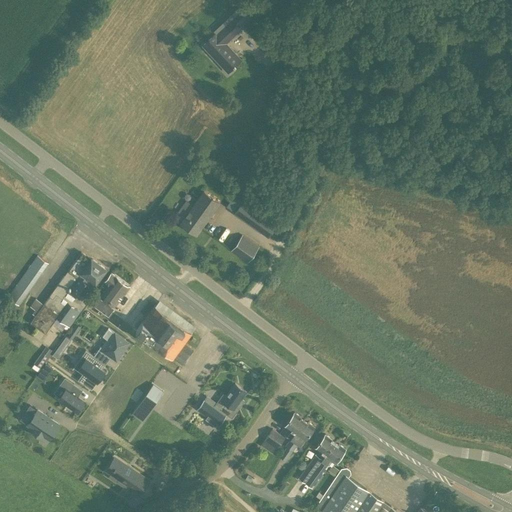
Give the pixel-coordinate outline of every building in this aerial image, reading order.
[(249,18),(239,7),(227,17),(231,21),(217,34),(216,33),(203,44),(228,71),(241,59),(224,40),(238,28),(239,30),(240,29),(239,27),(249,18)] [(270,52),(279,61),(289,53),(281,43),(270,52)] [(183,206),(175,217),(181,221),(180,223),(196,235),(219,202),(203,190),(189,210),(183,206)] [(234,212),(269,237),(277,225),(243,200),(234,212)] [(239,234),(228,250),(244,261),(255,246),(239,234)] [(81,252),(31,322),(45,332),(51,324),(54,326),(54,325),(61,330),(64,327),(67,329),(69,326),(80,310),(80,311),(90,297),(86,294),(94,283),(95,283),(106,268),(91,257),(91,258),(81,252)] [(37,254),(7,296),(19,305),(49,262),(37,254)] [(93,302),(100,307),(97,311),(100,314),(102,312),(109,317),(112,312),(110,311),(113,306),(114,306),(129,286),(128,285),(111,272),(104,281),(109,284),(100,296),(98,294),(93,302)] [(194,348),(184,341),(191,331),(155,305),(136,331),(150,341),(172,357),(181,346),(190,353),(194,348)] [(101,346),(94,355),(106,364),(112,355),(116,358),(128,342),(108,328),(103,336),(107,338),(101,346)] [(59,345),(65,348),(71,339),(66,336),(59,345)] [(32,366),(39,371),(54,351),(47,346),(32,366)] [(86,358),(79,368),(85,372),(79,380),(83,383),(89,375),(92,378),(94,374),(99,379),(105,371),(102,369),(105,364),(86,349),(84,352),(84,353),(82,355),(86,358)] [(42,370),(37,377),(44,382),(49,375),(42,370)] [(65,389),(59,397),(59,398),(60,397),(63,400),(64,401),(68,403),(68,404),(72,407),(76,410),(77,410),(78,409),(79,410),(79,409),(84,403),(85,402),(83,401),(85,400),(84,399),(70,389),(74,383),(65,377),(60,384),(65,389)] [(204,399),(197,409),(207,416),(217,424),(219,425),(227,414),(232,418),(241,405),(238,403),(242,398),(247,391),(235,383),(226,395),(223,393),(217,402),(215,404),(212,402),(211,403),(210,404),(204,399)] [(145,395),(138,404),(149,411),(156,402),(145,395)] [(32,417),(27,424),(34,428),(32,430),(41,436),(42,437),(43,435),(49,439),(59,424),(52,419),(37,409),(30,404),(25,412),(32,417)] [(285,445),(287,446),(295,432),(305,419),(295,412),(285,425),(288,428),(284,434),(289,437),(290,436),(291,437),(285,445)] [(295,432),(287,446),(280,456),(286,460),(298,443),(302,445),(305,440),(315,426),(305,419),(295,432)] [(273,428),(265,439),(277,448),(285,437),(273,428)] [(298,477),(306,482),(336,441),(326,434),(316,447),(320,449),(316,454),(315,453),(298,477)] [(336,441),(306,482),(313,487),(333,459),(336,461),(346,448),(336,441)] [(122,457),(113,469),(121,475),(119,478),(128,484),(130,482),(142,490),(151,477),(122,457)] [(400,511),(348,476),(351,473),(350,469),(346,466),(342,467),(324,494),(318,491),(315,495),(321,499),(315,507),(324,511),(400,511)] [(138,497),(134,494),(128,502),(132,505),(144,499),(139,495),(138,497)]
